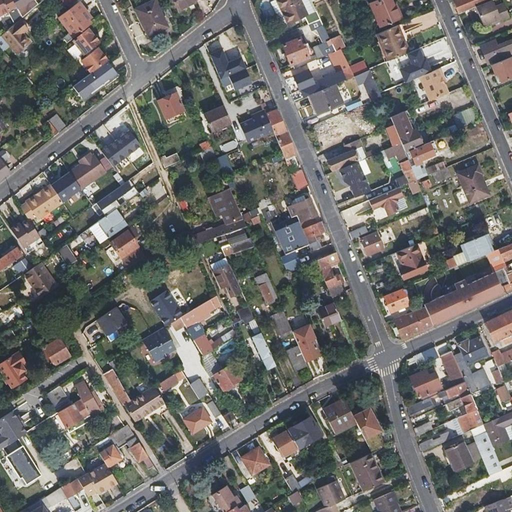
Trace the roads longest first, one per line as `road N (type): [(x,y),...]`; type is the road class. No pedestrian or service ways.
road 1 (residential): [(237,7),(387,358)]
road 2 (residential): [(167,480),(303,395),(387,358)]
road 3 (residential): [(143,78),(0,191)]
road 4 (residential): [(511,165),(442,0)]
road 5 (residential): [(387,358),(406,443),(433,511)]
road 6 (residential): [(387,358),(511,301)]
